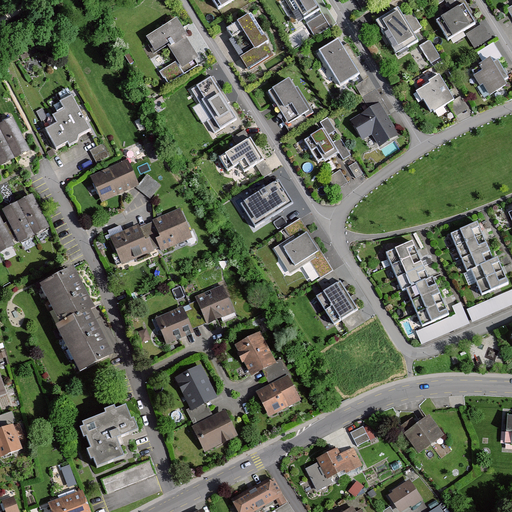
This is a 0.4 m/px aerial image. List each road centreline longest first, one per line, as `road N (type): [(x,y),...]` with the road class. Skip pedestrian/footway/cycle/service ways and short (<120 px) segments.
road 1 (residential): [(174,503),(84,243),(46,171)]
road 2 (residential): [(186,0),(315,209),(335,223)]
road 3 (residential): [(511,316),(410,355),(339,243),(335,223)]
road 4 (tertiary): [(265,456),(414,390),(511,387)]
road 5 (residential): [(423,147),(331,0)]
